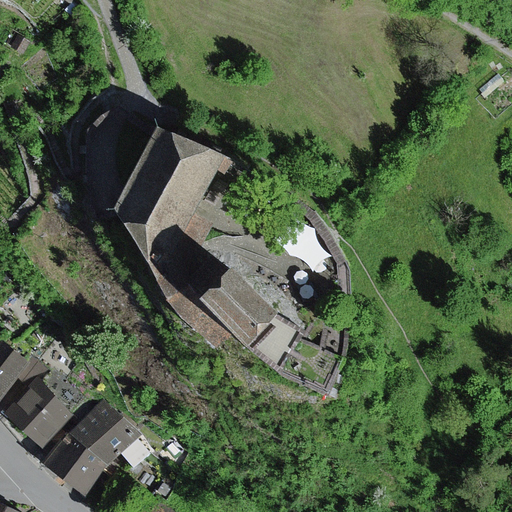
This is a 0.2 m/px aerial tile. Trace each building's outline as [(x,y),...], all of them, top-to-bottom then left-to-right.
[(29,44),(17,37),(9,50),(21,57),(29,44)] [(220,162),(152,132),(111,213),(135,271),(174,249),(187,283),(202,268),(194,262),(195,260),(212,230),(190,218),(211,178),(219,165),(220,162)] [(228,170),(219,165),(211,178),(221,183),(228,170)] [(174,249),(135,271),(154,312),(187,283),(174,249)] [(283,323),(224,276),(209,261),(202,268),(187,283),(154,312),(210,359),(213,356),(230,373),(236,368),(248,357),(283,323)] [(304,335),(283,323),(248,357),(276,382),(304,335)] [(0,395),(27,362),(0,340),(0,395)] [(43,379),(7,409),(39,447),(75,417),(43,379)] [(98,399),(43,458),(82,494),(137,435),(98,399)] [(172,511),(148,494),(134,511),(172,511)] [(27,511),(0,498),(0,511),(27,511)]
